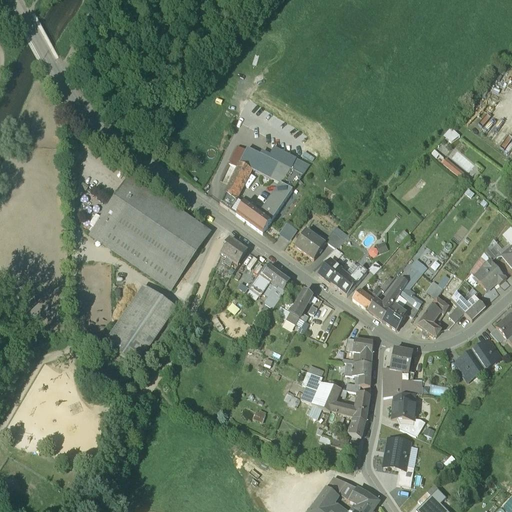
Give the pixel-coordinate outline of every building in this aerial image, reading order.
[(453,131),(446,139),(454,146),(460,138),(453,131)] [(277,138),(296,151),(300,146),(281,133),(277,138)] [(281,185),(292,190),(309,165),(273,152),(268,160),(249,151),(247,150),(246,150),(245,152),(237,149),(229,165),(237,169),(219,205),(228,211),(233,201),(250,171),(281,185)] [(446,163),(443,168),(462,179),(465,174),(446,163)] [(209,238),(128,182),(110,208),(90,237),(171,293),(209,238)] [(292,190),(281,185),(261,216),(270,223),(292,190)] [(261,216),(244,205),(242,207),(236,217),(262,235),(270,223),(261,216)] [(279,236),(289,243),(297,232),(286,225),(279,236)] [(511,230),(503,238),(511,248),(511,230)] [(325,245),(305,232),(294,247),(314,261),(325,245)] [(344,241),(332,232),(325,243),(335,249),(344,241)] [(408,240),(402,248),(405,250),(411,243),(408,240)] [(247,253),(229,241),(223,250),(224,251),(221,257),(226,261),(224,264),(230,269),(232,265),(238,268),(247,253)] [(493,243),(487,251),(497,261),(500,259),(492,250),(496,246),(493,243)] [(385,245),(377,248),(380,255),(388,251),(385,245)] [(511,248),(501,258),(511,270),(511,248)] [(343,255),(335,249),(323,262),(328,266),(330,263),(332,265),(343,255)] [(497,261),(487,251),(483,256),(490,263),(492,265),(497,261)] [(418,273),(421,276),(426,270),(416,262),(411,268),(418,273)] [(341,272),(332,265),(330,263),(328,266),(319,276),(330,285),(340,272),(341,272)] [(490,263),(483,269),(484,270),(477,277),(481,281),(478,284),(486,294),(497,285),(499,287),(506,281),(492,265),(490,263)] [(375,264),(368,271),(373,276),(381,269),(375,264)] [(411,268),(400,282),(407,286),(418,273),(411,268)] [(290,283),(269,269),(263,278),(262,277),(250,294),(260,301),(269,286),(270,287),(272,285),(283,293),(290,283)] [(359,269),(356,273),(350,280),(340,272),(330,285),(340,291),(348,298),(368,276),(359,269)] [(418,273),(407,286),(405,289),(408,291),(421,276),(418,273)] [(450,281),(444,277),(437,287),(433,283),(425,295),(436,301),(450,281)] [(371,296),(369,299),(374,302),(375,301),(381,292),(383,293),(392,282),(388,279),(380,290),(377,288),(371,296)] [(400,282),(392,292),(399,297),(405,289),(407,286),(400,282)] [(472,291),(464,283),(460,288),(468,295),(472,291)] [(408,291),(405,289),(399,297),(399,298),(406,302),(405,304),(411,309),(412,307),(415,303),(411,300),(413,297),(414,295),(408,291)] [(366,293),(365,295),(359,291),(352,301),(367,312),(374,302),(369,299),(371,296),(366,293)] [(148,292),(108,349),(136,369),(176,311),(148,292)] [(304,292),(289,316),(298,321),(304,325),(308,319),(302,316),(312,297),(304,292)] [(392,292),(385,302),(382,306),(375,301),(374,302),(367,312),(382,322),(393,306),(399,298),(399,297),(392,292)] [(270,294),(268,297),(263,304),(273,310),(280,300),(274,296),(270,294)] [(470,295),(462,303),(455,296),(451,303),(457,310),(465,318),(472,323),(485,311),(470,295)] [(422,304),(413,297),(411,300),(415,303),(412,307),(418,311),(422,304)] [(406,302),(399,298),(393,306),(395,308),(396,307),(401,310),(405,304),(406,302)] [(440,304),(436,301),(417,328),(422,332),(422,336),(425,338),(429,337),(432,339),(433,340),(435,339),(436,339),(440,333),(435,329),(436,326),(434,324),(440,315),(443,317),(445,313),(448,309),(440,304)] [(457,310),(451,303),(448,309),(445,313),(450,317),(457,310)] [(395,308),(393,306),(382,322),(396,332),(407,316),(411,309),(405,304),(401,310),(396,307),(395,308)] [(411,309),(407,316),(412,319),(418,311),(412,307),(411,309)] [(317,311),(312,308),(308,315),(313,318),(317,311)] [(465,318),(457,310),(450,317),(448,320),(456,327),(465,318)] [(298,321),(289,316),(287,314),(282,322),(294,328),(298,321)] [(511,318),(511,317),(496,330),(504,340),(506,342),(511,348),(511,318)] [(208,323),(200,319),(198,325),(205,329),(208,323)] [(496,330),(490,335),(498,345),(504,340),(496,330)] [(354,341),(347,340),(345,351),(352,352),(354,341)] [(258,341),(253,349),(261,353),(265,346),(258,341)] [(372,343),(354,341),(352,352),(352,354),(360,355),(359,365),(371,366),(372,343)] [(500,361),(488,343),(483,347),(495,364),(500,361)] [(483,346),(471,354),(484,372),(496,365),(495,364),(483,347),(483,346)] [(412,354),(394,350),(390,371),(389,372),(408,375),(412,354)] [(471,354),(460,362),(472,380),(484,372),(471,354)] [(460,362),(455,366),(467,383),(472,380),(460,362)] [(353,364),(353,366),(352,378),(355,378),(354,387),(359,388),(360,388),(370,389),(371,366),(359,365),(353,364)] [(311,367),(308,375),(322,381),(325,373),(311,367)] [(408,375),(389,372),(390,371),(383,370),(383,399),(394,398),(409,397),(412,382),(413,376),(408,375)] [(301,402),(317,410),(330,415),(330,413),(336,415),(336,416),(337,416),(337,415),(338,415),(340,407),(334,406),(340,391),(320,386),(322,381),(308,375),(302,388),(307,390),(301,402)] [(422,382),(412,382),(409,397),(412,397),(422,396),(422,382)] [(354,387),(347,386),(346,393),(359,395),(360,388),(359,388),(354,387)] [(294,398),(288,395),(284,404),(288,406),(287,408),(296,412),(300,403),(293,399),(294,398)] [(369,398),(359,395),(356,405),(355,411),(340,407),(338,415),(353,419),(354,419),(365,424),(369,398)] [(409,397),(394,398),(393,404),(412,406),(412,397),(409,397)] [(393,404),(392,405),(393,405),(392,421),(391,421),(402,422),(413,423),(415,406),(412,406),(393,404)] [(262,426),(266,416),(260,414),(259,416),(255,415),(252,423),(262,426)] [(354,419),(353,419),(347,436),(361,441),(365,424),(354,419)] [(413,423),(402,422),(402,426),(399,432),(415,439),(424,426),(420,423),(413,423)] [(334,434),(332,441),(321,438),(319,445),(345,452),(349,438),(334,434)] [(409,446),(388,442),(383,469),(399,472),(405,473),(405,469),(409,446)] [(396,487),(410,490),(414,470),(405,469),(405,473),(399,472),(396,487)] [(357,491),(333,480),(326,490),(337,498),(339,496),(349,503),(357,491)] [(326,490),(310,511),(330,511),(329,510),(333,504),(337,498),(326,490)] [(366,496),(357,491),(349,503),(354,506),(352,510),(355,511),(372,511),(378,504),(366,496)] [(421,508),(417,511),(444,511),(440,507),(446,501),(437,493),(421,508)] [(427,495),(417,504),(421,508),(431,499),(427,495)]
